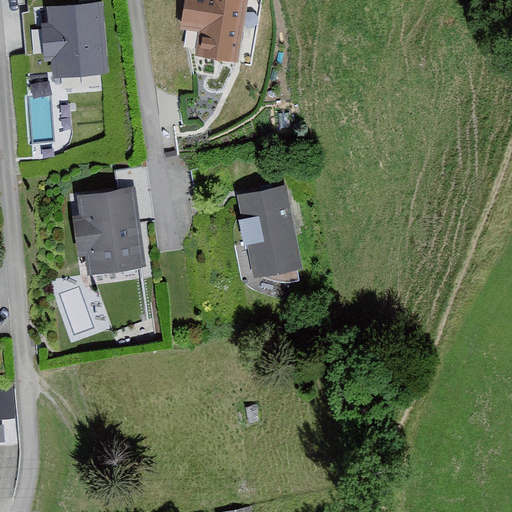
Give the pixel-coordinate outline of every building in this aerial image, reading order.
[(248,0),(185,0),(180,29),(200,32),(196,56),(238,63),(248,0)] [(103,2),(47,7),(50,41),(54,79),(110,74),(103,2)] [(134,179),(77,188),(80,210),(68,212),(74,250),(84,249),(87,268),(147,259),(134,179)] [(285,182),(236,191),(252,272),(301,262),(285,182)] [(0,417),(14,417),(12,384),(0,384),(0,417)]
